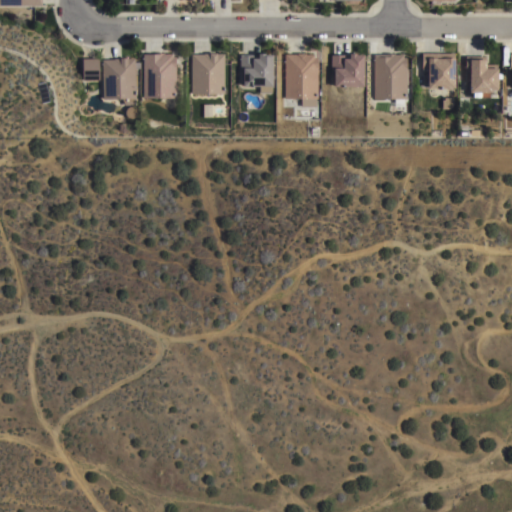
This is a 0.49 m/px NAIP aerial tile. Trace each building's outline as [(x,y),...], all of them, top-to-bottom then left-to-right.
[(455,59),(455,89),(427,90),(427,87),(424,87),(424,80),(428,80),(428,69),(421,69),(421,53),(453,53),(453,59),(455,59)] [(143,55),(159,55),(159,54),(164,54),(172,54),(172,57),(175,57),(176,98),(143,98),(143,55)] [(190,55),(202,55),(202,54),(215,54),(223,54),(223,94),(190,94),(190,55)] [(271,88),(271,93),(258,93),(258,87),(242,87),(242,69),(238,69),(238,55),(251,55),(251,60),(257,59),(257,54),(271,54),(271,88)] [(284,55),(296,55),(296,54),(305,54),(305,55),(313,55),(313,58),(317,58),(317,99),(315,99),(315,107),(300,107),(301,99),(284,99),(284,55)] [(373,54),(394,54),(394,55),(402,55),(402,58),(406,58),(406,99),(373,99),(373,54)] [(363,88),(333,88),(333,70),(330,70),(330,55),(343,55),(343,60),(348,60),(348,55),(356,55),(356,56),(363,56),(363,88)] [(489,98),(469,98),(469,90),(465,90),(465,83),(470,83),(470,73),(465,73),(465,56),(484,56),(484,61),(486,60),(486,69),(498,69),(498,91),(492,91),(492,94),(489,94),(489,98)] [(82,59),(99,59),(99,81),(82,81),(82,59)] [(102,60),(113,60),(113,59),(135,59),(135,98),(134,98),(134,106),(125,106),(122,99),(102,100),(102,60)] [(442,101),(445,101),(445,98),(453,98),(453,106),(450,109),(442,109),(442,101)] [(202,105),(210,105),(210,117),(202,117),(202,105)]
